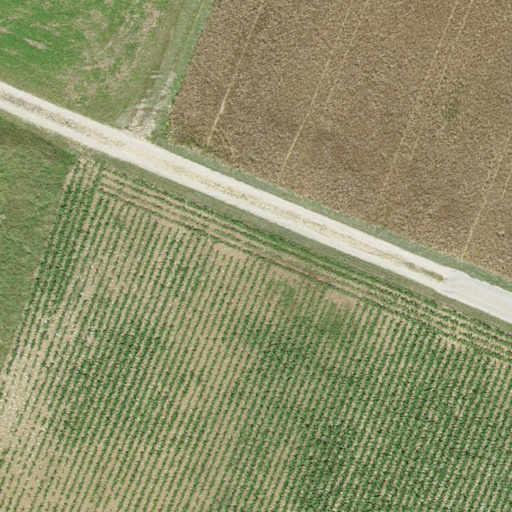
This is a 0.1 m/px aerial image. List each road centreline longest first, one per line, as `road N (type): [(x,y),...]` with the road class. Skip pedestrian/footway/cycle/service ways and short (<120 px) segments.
road 1 (track): [(0,98),(511,311)]
road 2 (track): [(128,151),(191,0)]
